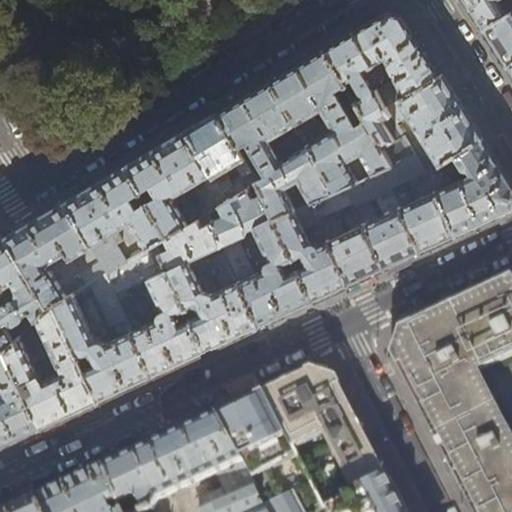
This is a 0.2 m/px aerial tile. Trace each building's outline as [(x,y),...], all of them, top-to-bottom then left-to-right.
[(511,0),(465,0),(484,29),(508,14),(499,0),(511,0)] [(388,10),(354,31),(379,77),(385,74),(378,63),(385,59),(396,78),(396,79),(378,91),(386,109),(442,74),(428,54),(403,13),(396,12),(388,10)] [(511,11),(508,14),(484,29),(487,34),(508,66),(511,62),(511,11)] [(338,40),(324,48),(345,84),(354,79),(354,81),(354,83),(356,85),(355,86),(360,94),(361,93),(362,95),(363,97),(355,102),(392,165),(415,155),(412,150),(396,124),(386,109),(378,91),(376,88),(380,78),(379,77),(354,31),(338,40)] [(301,62),(270,80),(295,123),(322,108),(334,129),(308,145),(336,192),(347,186),(358,181),(346,162),(361,153),(370,167),(360,172),(363,179),(383,170),(392,165),(355,102),(345,84),(324,48),(301,62)] [(459,102),(442,74),(386,109),(396,124),(405,118),(408,123),(412,121),(425,142),(412,150),(415,155),(427,174),(442,165),(455,156),(483,138),(459,102)] [(237,100),(216,112),(258,183),(275,220),(297,210),(285,189),(300,180),(313,202),(336,192),(308,145),(280,161),(268,140),(295,123),(270,80),(237,100)] [(186,130),(228,201),(258,183),(216,112),(190,128),(186,130)] [(156,148),(126,166),(167,236),(188,224),(175,202),(180,200),(177,195),(187,189),(192,198),(198,195),(209,212),(220,206),(228,201),(186,130),(156,148)] [(511,184),(501,167),(483,138),(455,156),(463,170),(468,169),(471,175),(449,185),(444,175),(442,165),(427,174),(456,236),(486,222),(511,209),(511,184)] [(450,239),(456,236),(427,174),(415,155),(392,165),(383,170),(420,253),(450,239)] [(95,184),(66,202),(98,256),(100,260),(107,272),(126,261),(116,243),(122,239),(117,230),(127,223),(130,228),(134,225),(147,248),(155,244),(167,236),(126,166),(95,184)] [(416,255),(420,253),(383,170),(363,179),(358,181),(347,186),(385,269),(416,255)] [(228,201),(220,206),(224,215),(210,222),(222,245),(225,251),(261,327),(290,313),(314,302),(275,220),(258,183),(228,201)] [(347,186),(336,192),(313,202),(311,203),(319,222),(322,227),(349,286),(380,271),(385,269),(347,186)] [(33,221),(5,238),(46,307),(53,303),(66,296),(51,269),(49,270),(45,264),(62,254),(66,261),(82,251),(88,261),(98,256),(66,202),(33,221)] [(275,220),(314,302),(345,288),(349,286),(322,227),(317,229),(321,237),(315,240),(318,246),(316,244),(314,243),(312,244),(308,235),(310,231),(309,226),(319,222),(311,203),(297,210),(275,220)] [(206,213),(188,224),(167,236),(155,244),(207,352),(230,341),(261,327),(225,251),(205,260),(219,290),(213,293),(203,290),(189,260),(222,245),(210,222),(206,213)] [(46,307),(5,238),(0,240),(0,351),(1,353),(4,351),(15,340),(5,326),(11,323),(15,325),(22,321),(22,316),(30,312),(34,320),(36,318),(46,307)] [(207,352),(155,244),(147,248),(126,261),(107,272),(115,294),(148,279),(163,311),(158,318),(131,330),(153,377),(182,363),(207,352)] [(105,273),(107,272),(100,260),(80,272),(87,284),(105,273)] [(115,294),(105,273),(87,284),(79,288),(82,295),(91,290),(109,326),(114,324),(120,336),(104,343),(96,342),(72,292),(66,296),(53,303),(100,402),(125,390),(153,377),(131,330),(115,294)] [(511,511),(511,434),(480,373),(511,356),(511,277),(511,276),(500,281),(400,328),(395,341),(391,355),(455,479),(463,495),(472,511),(511,511)] [(100,402),(53,303),(46,307),(36,318),(61,371),(44,379),(40,374),(21,334),(15,340),(4,351),(41,429),(69,416),(100,402)] [(41,429),(4,351),(1,353),(0,353),(0,448),(10,443),(41,429)] [(308,371),(265,391),(297,455),(322,506),(325,505),(385,475),(377,460),(347,402),(336,380),(308,371)] [(297,455),(265,391),(223,410),(216,414),(268,511),(304,511),(293,490),(283,495),(270,469),(297,455)] [(157,441),(103,466),(122,511),(148,511),(152,510),(152,511),(153,511),(160,500),(217,474),(225,488),(197,500),(202,511),(268,511),(216,414),(157,441)] [(152,511),(152,510),(148,511),(122,511),(103,466),(66,484),(4,511),(152,511)] [(406,511),(394,486),(387,473),(385,475),(325,505),(328,511),(406,511)]
